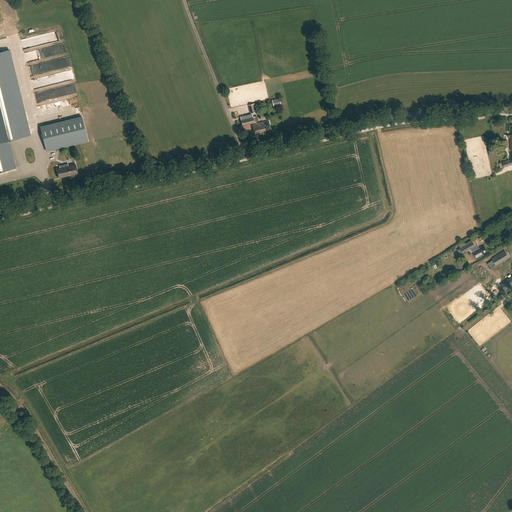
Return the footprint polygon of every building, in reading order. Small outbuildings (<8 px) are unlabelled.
[(0,171),(16,168),(9,140),(30,134),(9,50),(0,52),(0,171)] [(231,90),(231,100),(240,100),(240,94),(244,93),(244,90),(231,90)] [(256,112),(254,103),(248,105),(250,113),(256,112)] [(252,117),(252,114),(239,117),(242,126),(258,121),(257,116),(252,117)] [(88,141),(82,117),(41,127),(47,151),(88,141)] [(270,130),(267,121),(251,125),(254,136),(262,134),(262,132),(270,130)] [(511,159),(501,162),(503,168),(511,164),(511,159)] [(77,173),(75,164),(56,168),(58,178),(69,176),(68,175),(77,173)] [(478,245),(475,241),(458,251),(460,256),(470,250),(471,250),(473,253),(472,253),(477,261),(484,257),(484,256),(488,253),(484,246),(479,249),(476,246),(478,245)] [(509,257),(505,251),(492,259),(496,265),(509,257)] [(465,266),(461,259),(456,262),(460,269),(465,266)]
